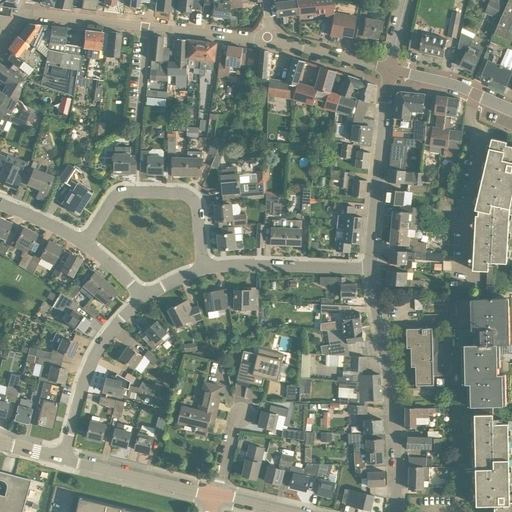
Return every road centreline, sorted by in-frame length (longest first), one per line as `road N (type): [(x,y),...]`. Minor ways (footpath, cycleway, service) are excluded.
road 1 (residential): [(267,37),(22,13)]
road 2 (residential): [(395,511),(395,421),(370,269)]
road 3 (residential): [(203,269),(198,207),(181,192),(122,192),(84,242)]
road 4 (residential): [(370,269),(389,70)]
road 5 (residential): [(64,459),(93,357),(144,297)]
road 6 (residential): [(203,269),(370,269)]
road 7 (tertiary): [(216,495),(64,459)]
road 8 (residential): [(511,111),(432,78),(389,70)]
road 9 (residential): [(389,70),(267,37)]
